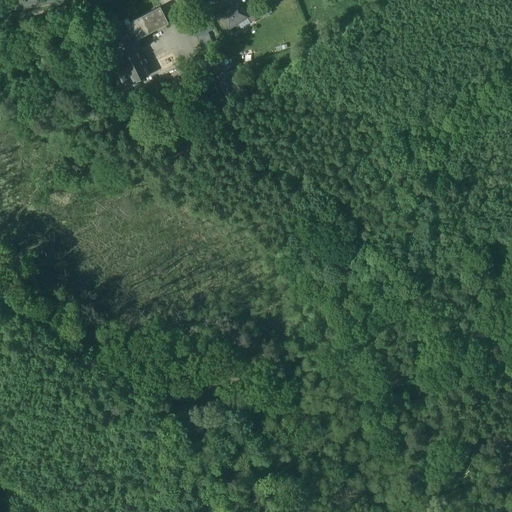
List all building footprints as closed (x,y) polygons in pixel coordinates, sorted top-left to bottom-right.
[(238,0),(220,12),(230,28),(248,16),(238,0)] [(267,4),(260,9),(265,16),(272,11),(267,4)] [(160,5),(124,23),(122,18),(107,26),(108,28),(119,51),(129,71),(133,80),(149,72),(132,39),(168,21),(160,5)] [(108,28),(99,33),(111,55),(119,51),(108,28)] [(207,31),(197,36),(201,49),(212,44),(207,31)] [(119,51),(111,55),(121,75),(129,71),(119,51)]
